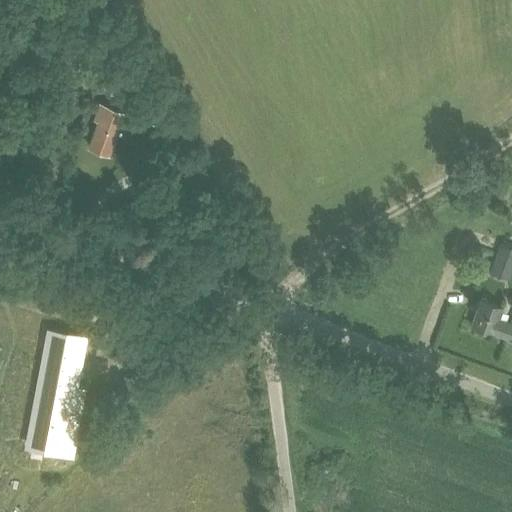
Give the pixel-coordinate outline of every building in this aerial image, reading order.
[(90,146),(108,152),(123,111),(101,103),(96,118),(100,119),(90,146)] [(148,121),(143,135),(151,138),(156,124),(148,121)] [(490,272),(511,280),(511,275),(511,245),(500,241),(490,272)] [(471,324),(506,337),(511,321),(506,319),(509,312),(502,310),(503,305),(481,297),(471,324)] [(71,442),(81,389),(73,387),(83,337),(50,331),(30,434),(71,442)] [(115,396),(135,404),(143,384),(122,376),(115,396)]
